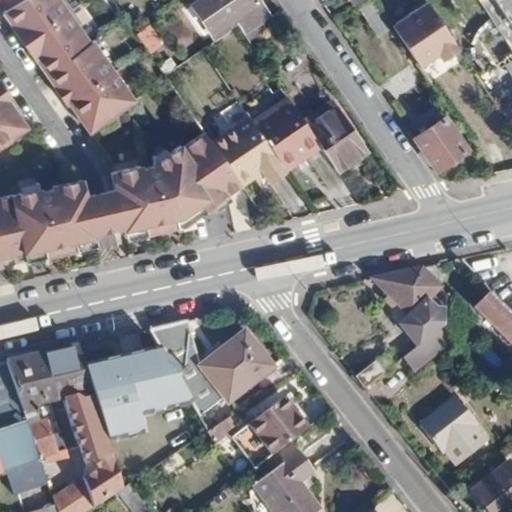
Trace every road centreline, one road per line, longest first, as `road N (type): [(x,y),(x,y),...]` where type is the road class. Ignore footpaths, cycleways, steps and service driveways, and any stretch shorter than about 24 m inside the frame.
road 1 (residential): [(249,267),(437,511)]
road 2 (residential): [(439,224),(426,190),(294,0)]
road 3 (primary): [(0,325),(249,267)]
road 4 (primary): [(249,267),(439,224)]
